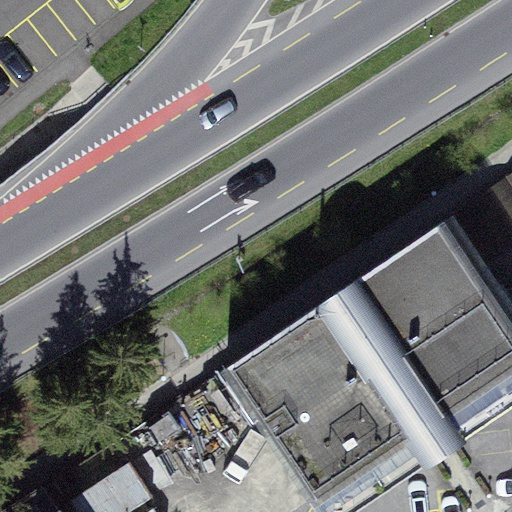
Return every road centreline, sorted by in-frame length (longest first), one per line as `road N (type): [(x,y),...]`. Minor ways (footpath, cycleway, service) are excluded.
road 1 (primary): [(0,345),(511,30)]
road 2 (primary): [(399,0),(40,220)]
road 3 (primary): [(237,0),(183,77),(40,220)]
